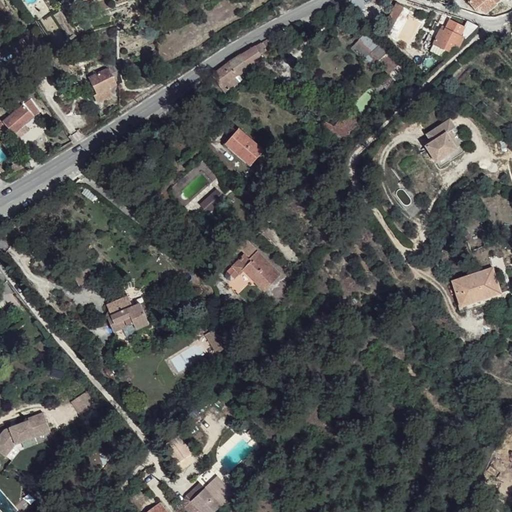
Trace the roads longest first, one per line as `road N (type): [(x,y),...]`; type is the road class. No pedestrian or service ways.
road 1 (tertiary): [(5,195),(325,0)]
road 2 (unclassified): [(0,260),(152,446)]
